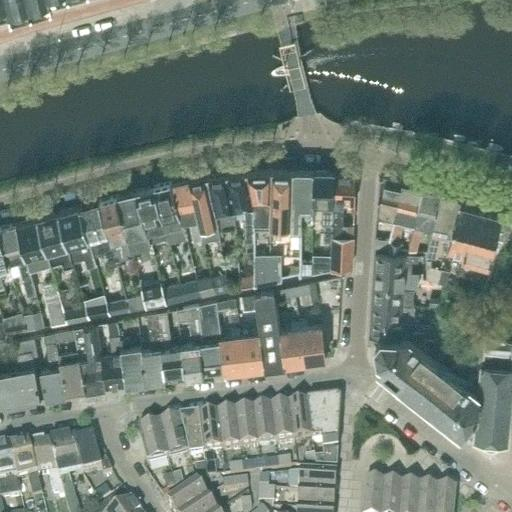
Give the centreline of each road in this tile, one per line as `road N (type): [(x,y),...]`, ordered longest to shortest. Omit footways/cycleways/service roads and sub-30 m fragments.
road 1 (residential): [(0,210),(234,152),(370,156)]
road 2 (secondary): [(0,67),(251,0)]
road 3 (residential): [(358,377),(103,416)]
road 4 (residential): [(358,377),(370,156)]
road 5 (residential): [(511,499),(358,377)]
road 6 (residential): [(370,156),(511,187)]
